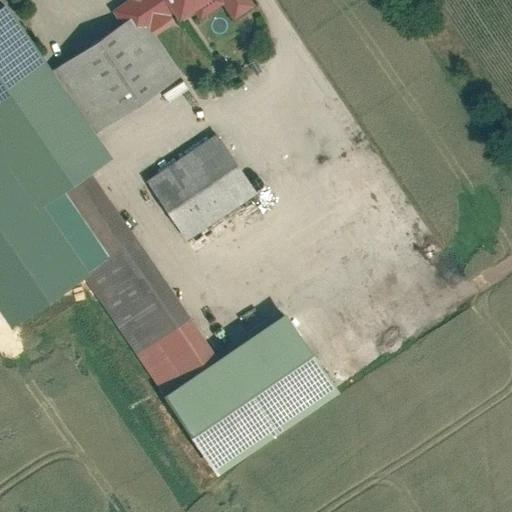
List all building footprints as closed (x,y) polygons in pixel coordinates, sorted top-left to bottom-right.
[(173,0),(183,16),(207,0),(173,0)] [(137,12),(17,92),(36,121),(68,100),(90,133),(179,74),(137,12)] [(219,134),(147,179),(185,240),(257,195),(219,134)] [(380,154),(357,168),(377,200),(400,186),(380,154)] [(81,160),(27,196),(160,391),(213,354),(81,160)] [(298,309),(173,385),(222,467),(347,391),(298,309)]
